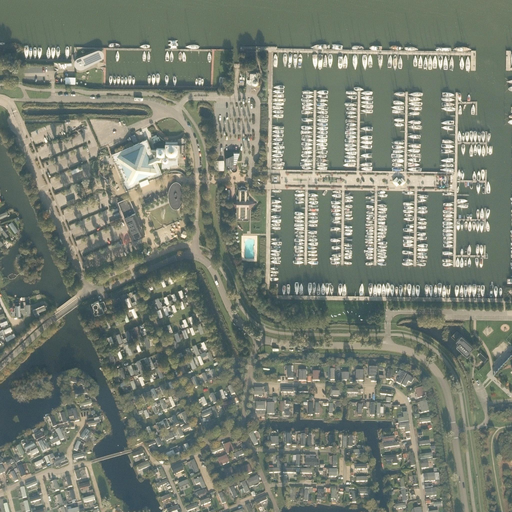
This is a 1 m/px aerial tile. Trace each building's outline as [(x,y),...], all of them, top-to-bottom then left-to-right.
[(95,61),(96,60),(96,59),(96,58),(96,57),(96,56),(95,55),(94,54),(93,54),(92,53),(91,53),(90,54),(78,58),(79,60),(78,61),(77,62),(77,63),(77,65),(78,66),(79,67),(81,67),(82,66),(83,68),(94,62),(95,61)] [(260,76),(260,72),(250,72),(250,69),(247,69),(246,83),(250,84),(258,85),(259,76),(260,76)] [(116,163),(118,168),(123,180),(123,181),(127,190),(136,186),(136,185),(153,178),(162,175),(157,161),(162,162),(162,163),(162,168),(169,168),(169,165),(177,165),(177,156),(178,144),(165,144),(165,148),(157,148),(156,149),(151,149),(147,139),(111,154),(115,163),(116,163)] [(235,165),(239,152),(234,152),(234,154),(226,157),(226,164),(226,169),(231,169),(231,170),(232,170),(232,171),(233,171),(234,171),(235,171),(236,171),(236,170),(237,170),(237,169),(237,168),(237,167),(237,166),(236,166),(235,165)] [(215,158),(214,168),(225,168),(225,158),(215,158)] [(171,202),(172,204),(174,205),(176,206),(177,206),(179,204),(180,203),(181,201),(181,199),(182,197),(182,195),(182,193),(182,191),(181,189),(180,188),(179,186),(178,184),(176,184),(174,184),(173,186),(172,187),(171,189),(170,193),(170,195),(170,197),(170,199),(171,201),(171,202)] [(249,196),(247,196),(247,190),(238,189),(238,194),(238,196),(237,196),(230,203),(236,210),(236,220),(248,220),(249,210),(256,203),(249,196)] [(145,235),(129,197),(121,201),(118,202),(134,239),(145,235)] [(9,222),(15,231),(19,229),(13,219),(9,222)] [(0,228),(6,236),(9,234),(2,224),(0,224),(0,228)] [(175,271),(177,276),(186,272),(184,267),(175,271)] [(136,288),(132,290),(135,299),(132,300),(128,291),(124,293),(128,305),(141,300),(136,288)] [(168,294),(164,295),(167,303),(173,301),(172,298),(169,299),(168,294)] [(114,303),(115,302),(115,305),(123,303),(121,296),(113,297),(114,303)] [(182,307),(191,304),(188,297),(180,299),(182,307)] [(93,312),(95,315),(104,311),(104,310),(107,309),(104,301),(99,303),(98,300),(91,303),(94,311),(93,312)] [(37,315),(41,313),(39,310),(47,306),(45,302),(34,308),(37,315)] [(3,333),(13,328),(12,324),(1,329),(3,333)] [(6,336),(7,339),(17,335),(15,331),(6,336)] [(147,346),(153,344),(150,336),(144,338),(147,346)] [(456,346),(467,356),(470,352),(469,351),(473,346),(464,338),(463,339),(460,336),(457,340),(459,342),(456,346)] [(202,355),(208,353),(206,350),(197,353),(201,363),(205,361),(202,355)] [(511,354),(493,375),(511,392),(511,354)] [(135,369),(132,362),(128,363),(132,373),(145,368),(141,358),(137,359),(140,367),(135,369)] [(210,376),(213,374),(215,378),(218,376),(214,368),(208,371),(210,376)] [(402,369),(395,380),(401,383),(408,373),(402,369)] [(321,380),(321,370),(313,370),(313,379),(321,380)] [(205,383),(213,380),(211,377),(208,378),(206,372),(201,374),(205,383)] [(408,373),(403,384),(406,386),(409,380),(412,382),(415,377),(408,373)] [(73,377),(72,384),(79,386),(79,383),(84,384),(85,380),(73,377)] [(419,397),(426,395),(423,385),(415,388),(419,397)] [(330,394),(342,394),(342,387),(331,386),(330,394)] [(81,393),(88,393),(88,389),(76,389),(76,397),(81,397),(81,393)] [(263,390),(254,390),(255,397),(263,398),(263,390)] [(223,402),(225,411),(230,409),(229,405),(239,402),(238,397),(223,402)] [(419,401),(422,412),(430,410),(427,399),(419,401)] [(160,400),(151,404),(155,414),(159,412),(157,406),(161,404),(160,400)] [(281,411),(285,411),(285,404),(291,403),(291,400),(281,400),(281,411)] [(257,401),(256,412),(266,413),(266,401),(257,401)] [(369,406),(369,414),(375,414),(376,402),(369,402),(369,403),(364,403),(364,406),(369,406)] [(202,405),(199,407),(201,412),(198,413),(200,417),(213,412),(211,407),(204,409),(202,405)] [(147,417),(150,417),(147,406),(138,409),(139,414),(145,412),(147,417)] [(77,407),(72,409),(76,420),(81,419),(77,407)] [(187,424),(190,422),(185,411),(182,412),(187,424)] [(404,416),(398,417),(399,422),(409,420),(408,411),(403,411),(404,416)] [(177,426),(185,424),(184,421),(179,423),(177,415),(174,416),(177,426)] [(95,416),(95,421),(89,421),(89,425),(100,424),(100,416),(95,416)] [(208,420),(207,421),(206,417),(202,419),(207,432),(212,431),(208,420)] [(167,418),(160,421),(162,425),(165,424),(167,428),(171,427),(167,418)] [(400,422),(400,427),(406,427),(406,431),(410,431),(410,422),(400,422)] [(86,428),(82,437),(86,439),(91,430),(86,428)] [(44,429),(34,433),(36,439),(46,436),(44,429)] [(169,442),(176,440),(173,431),(166,434),(169,442)] [(254,444),(258,443),(255,431),(250,432),(254,444)] [(280,444),(279,435),(274,435),(274,433),(270,433),(270,444),(280,444)] [(47,437),(39,441),(40,444),(45,442),(47,445),(49,449),(52,447),(47,437)] [(52,444),(57,442),(58,445),(62,443),(59,437),(50,440),(52,444)] [(150,452),(159,448),(155,438),(147,442),(150,452)] [(78,450),(79,448),(82,450),(85,443),(78,440),(75,448),(78,450)] [(27,450),(37,445),(35,441),(25,446),(27,450)] [(17,446),(22,456),(26,454),(21,444),(17,446)] [(181,446),(178,447),(180,451),(176,453),(178,457),(185,454),(181,446)] [(169,459),(177,456),(174,450),(167,453),(169,459)] [(45,456),(47,462),(56,458),(54,453),(45,456)] [(34,469),(39,466),(34,454),(28,457),(34,469)] [(218,457),(221,465),(230,461),(227,454),(218,457)] [(393,459),(393,463),(398,463),(398,455),(387,454),(387,459),(393,459)] [(62,462),(66,460),(65,456),(56,458),(58,466),(62,465),(62,462)] [(306,457),(306,465),(320,466),(320,461),(318,461),(318,458),(306,457)] [(192,463),(189,464),(192,470),(194,469),(195,472),(200,470),(195,459),(191,460),(192,463)] [(22,461),(17,463),(23,477),(27,475),(22,461)] [(140,474),(151,470),(153,474),(157,472),(159,479),(162,478),(159,468),(154,470),(152,464),(151,465),(150,461),(137,465),(140,474)] [(175,474),(184,469),(181,463),(172,467),(175,474)] [(371,472),(370,463),(355,464),(356,468),(362,468),(362,472),(371,472)] [(249,465),(239,469),(241,474),(251,471),(249,465)] [(224,470),(227,477),(235,474),(232,466),(224,470)] [(202,476),(195,479),(196,484),(201,482),(203,489),(194,492),(196,496),(208,492),(202,476)] [(158,487),(169,482),(167,478),(156,483),(158,487)] [(181,488),(191,483),(189,478),(178,483),(181,488)] [(93,488),(91,481),(80,484),(82,492),(93,488)] [(234,484),(230,486),(233,497),(238,496),(234,484)] [(322,495),(322,492),(325,492),(325,488),(318,488),(318,499),(326,499),(326,495),(322,495)] [(217,494),(220,503),(226,502),(223,492),(217,494)] [(60,504),(64,504),(62,494),(55,495),(56,501),(59,500),(60,504)] [(41,495),(30,497),(33,505),(43,503),(41,495)] [(260,507),(267,504),(265,501),(268,499),(266,495),(256,499),(260,507)] [(22,501),(24,511),(31,510),(29,500),(22,501)]
